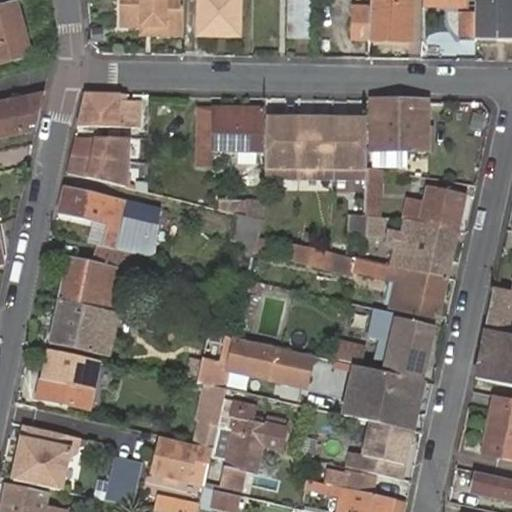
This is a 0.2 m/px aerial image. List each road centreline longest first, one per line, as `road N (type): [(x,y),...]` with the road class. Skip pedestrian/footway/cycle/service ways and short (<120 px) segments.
road 1 (residential): [(72,68),(511,85)]
road 2 (residential): [(511,119),(424,511)]
road 3 (residential): [(0,399),(72,68)]
